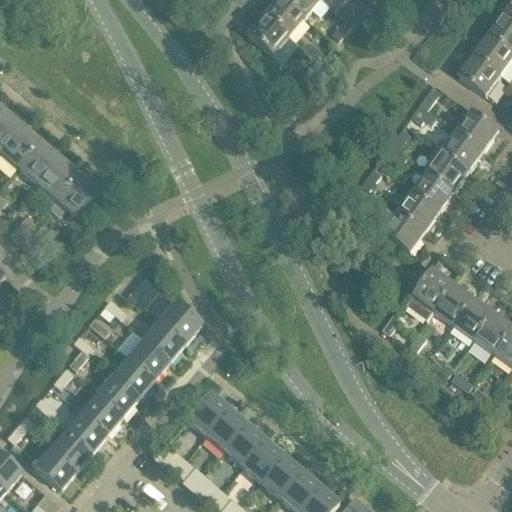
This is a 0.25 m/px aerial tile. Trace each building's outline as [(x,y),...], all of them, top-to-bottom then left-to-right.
[(319,21),(327,12),(319,6),(320,4),(315,0),(280,0),(279,1),(305,23),(311,15),(319,21)] [(371,8),(377,0),(364,0),(363,2),(371,8)] [(288,42),(305,23),(279,1),(263,20),(288,42)] [(511,27),(511,9),(503,21),(511,27)] [(344,24),(352,31),(358,24),(342,10),(336,18),(344,24)] [(263,20),(246,40),(281,69),(297,49),(288,42),(263,20)] [(511,58),(511,27),(503,21),(489,42),(511,58)] [(340,45),(352,31),(344,24),(332,39),(340,45)] [(502,82),(511,67),(511,58),(489,42),(474,62),(502,82)] [(304,56),(319,69),(325,62),(310,49),(304,56)] [(487,102),(502,82),(474,62),(459,82),(487,102)] [(300,91),(306,84),(291,71),(284,78),(300,91)] [(421,110),(428,115),(440,99),(433,94),(421,110)] [(431,129),(437,122),(428,115),(421,110),(416,118),(412,123),(421,129),(424,124),(431,129)] [(0,156),(22,131),(2,114),(0,115),(0,156)] [(458,137),(485,157),(500,137),(472,117),(458,137)] [(0,158),(18,174),(41,147),(22,131),(0,156),(0,158)] [(393,149),(400,155),(411,140),(403,135),(393,149)] [(471,176),(485,157),(458,137),(444,156),(471,176)] [(37,190),(60,163),(41,147),(18,174),(37,190)] [(409,161),(400,155),(393,149),(386,158),(403,170),(409,161)] [(457,196),(471,176),(444,156),(430,176),(457,196)] [(56,207),(79,180),(60,163),(37,190),(56,206),(56,207)] [(370,196),(382,179),(375,174),(363,191),(370,196)] [(443,216),(457,196),(430,176),(415,196),(443,216)] [(56,207),(65,214),(76,224),(99,197),(79,180),(56,207)] [(427,237),(443,216),(415,196),(400,217),(427,237)] [(65,214),(56,207),(56,206),(49,213),(58,221),(65,214)] [(361,228),(364,224),(367,220),(350,208),(344,216),(361,228)] [(412,259),(427,237),(400,217),(384,239),(412,259)] [(19,250),(36,230),(25,221),(8,240),(19,250)] [(36,230),(19,250),(30,258),(46,239),(36,230)] [(434,317),(454,289),(434,275),(414,302),(407,311),(427,325),(434,316),(434,317)] [(134,307),(147,292),(140,286),(128,301),(134,307)] [(454,331),(474,304),(454,289),(434,317),(454,331)] [(475,346),(494,319),(474,304),(454,331),(475,346)] [(119,325),(125,318),(110,305),(104,312),(119,325)] [(159,327),(185,350),(201,331),(175,308),(159,327)] [(495,361),(511,336),(511,331),(494,319),(475,346),(495,361)] [(390,341),(402,325),(394,320),(383,336),(390,341)] [(103,343),(109,336),(94,323),(88,330),(103,343)] [(169,368),(185,350),(159,327),(143,346),(169,368)] [(511,372),(511,336),(495,361),(511,372)] [(416,360),(428,344),(420,338),(408,354),(416,360)] [(73,348),(81,355),(88,361),(93,354),(78,342),(73,348)] [(127,364),(154,387),(169,368),(143,346),(127,364)] [(75,376),(88,361),(81,355),(68,370),(75,376)] [(139,405),(154,387),(127,364),(112,382),(139,405)] [(432,371),(449,384),(454,376),(437,364),(432,371)] [(59,394),(72,380),(65,374),(53,389),(59,394)] [(468,398),(474,390),(458,378),(452,386),(468,398)] [(96,400),(123,423),(139,405),(112,382),(96,400)] [(488,412),(494,404),(477,392),(472,400),(488,412)] [(205,441),(228,415),(209,399),(186,425),(205,441)] [(81,418),(108,441),(123,423),(96,400),(81,418)] [(50,422),(55,416),(40,403),(35,410),(50,422)] [(224,457),(246,430),(228,415),(205,441),(224,457)] [(92,459),(108,441),(81,418),(65,436),(92,459)] [(19,428),(26,434),(34,441),(40,434),(25,422),(19,428)] [(13,449),(26,434),(19,428),(6,443),(13,449)] [(246,430),(224,457),(242,473),(265,446),(246,430)] [(77,477),(92,459),(65,436),(50,454),(77,477)] [(260,488),(283,462),(265,446),(242,473),(260,488)] [(60,497),(77,477),(50,454),(33,473),(60,497)] [(175,477),(185,465),(175,457),(165,469),(175,477)] [(0,493),(5,498),(22,479),(0,460),(0,493)] [(283,462),(260,488),(279,504),(301,477),(283,462)] [(185,465),(175,477),(184,486),(195,473),(185,465)] [(288,511),(303,511),(320,493),(301,477),(279,504),(288,511)] [(211,509),(222,496),(212,488),(201,500),(211,509)] [(320,493),(303,511),(335,511),(339,509),(320,493)] [(222,496),(211,509),(214,511),(225,511),(232,505),(222,496)] [(347,510),(350,511),(364,511),(353,503),(347,510)]
